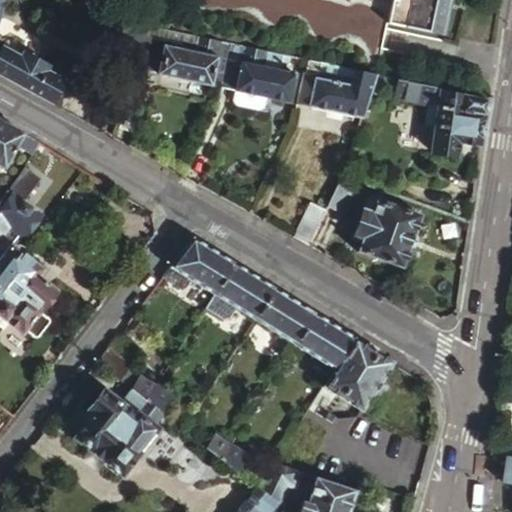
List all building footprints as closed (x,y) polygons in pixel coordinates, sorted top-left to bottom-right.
[(234,29),(276,41),(313,51),(324,54),(357,63),(380,70),(401,76),(406,50),(384,45),(389,22),(436,32),(443,0),(187,0),(184,15),(234,29)] [(444,33),(451,0),(443,0),(436,32),(444,33)] [(155,7),(142,50),(221,73),(234,29),(184,15),(155,7)] [(276,41),(234,29),(221,73),(235,77),(257,83),(265,85),(290,92),(297,65),(272,57),(276,41)] [(5,38),(0,35),(0,75),(50,103),(63,80),(43,69),(44,64),(19,50),(17,54),(2,45),(5,38)] [(12,36),(5,38),(2,45),(17,54),(19,50),(21,47),(19,40),(12,36)] [(319,70),(324,54),(313,51),(308,67),(307,66),(297,102),(309,106),(309,107),(362,122),(380,70),(357,63),(353,79),(319,70)] [(324,54),(319,70),(353,79),(357,63),(324,54)] [(488,100),(403,76),(397,96),(430,105),(427,126),(437,128),(433,154),(457,157),(459,144),(481,147),(488,100)] [(233,85),(236,90),(258,96),(263,93),(265,85),(257,83),(235,77),(233,85)] [(0,168),(4,171),(24,135),(0,121),(0,168)] [(37,141),(28,136),(21,147),(29,152),(37,141)] [(342,174),(327,206),(343,215),(360,181),(344,174),(342,174)] [(36,213),(4,190),(0,195),(0,226),(4,222),(22,234),(36,213)] [(366,203),(352,240),(361,243),(357,253),(401,269),(408,250),(410,250),(414,238),(413,237),(421,217),(377,200),(375,206),(366,203)] [(311,201),(294,238),(308,246),(326,209),(311,201)] [(0,250),(9,239),(14,243),(22,234),(4,222),(0,226),(0,250)] [(213,293),(233,263),(192,237),(161,276),(182,288),(188,279),(213,293)] [(14,243),(9,239),(0,250),(0,308),(21,325),(24,319),(34,326),(39,326),(48,313),(47,307),(39,301),(57,276),(14,243)] [(274,288),(233,263),(213,293),(206,303),(224,314),(231,312),(234,306),(254,318),(274,288)] [(313,313),(274,288),(254,318),(294,343),(313,313)] [(336,369),(355,339),(313,313),(294,343),(336,369)] [(453,315),(446,320),(448,324),(456,319),(453,315)] [(139,350),(116,334),(106,347),(128,364),(139,350)] [(365,411),(396,365),(355,339),(336,369),(325,386),(365,411)] [(106,347),(95,361),(117,378),(128,364),(106,347)] [(143,398),(154,383),(139,371),(128,386),(143,398)] [(154,383),(143,398),(157,410),(169,395),(154,383)] [(157,410),(143,398),(128,386),(117,400),(100,387),(84,407),(90,412),(74,433),(120,468),(155,422),(151,418),(157,410)] [(225,443),(211,433),(202,444),(216,455),(225,443)] [(239,453),(225,443),(216,455),(230,466),(239,453)] [(305,471),(271,460),(260,475),(280,482),(282,474),(289,476),(285,484),(290,485),(305,471)] [(358,482),(415,499),(420,482),(363,465),(358,482)] [(287,488),(290,485),(285,484),(289,476),(282,474),(280,482),(260,475),(253,484),(274,501),(287,488)] [(348,511),(355,490),(314,478),(306,503),(301,502),(297,511),(348,511)] [(265,511),(274,501),(253,484),(231,511),(265,511)]
